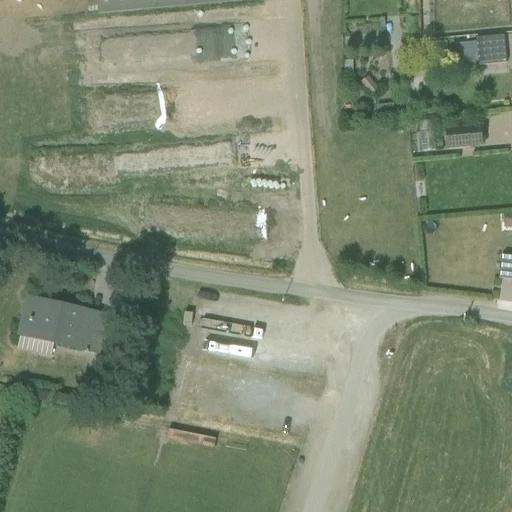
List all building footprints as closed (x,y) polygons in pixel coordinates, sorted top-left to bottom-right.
[(90,0),(92,20),(258,0),(257,0),(90,0)] [(394,0),(393,27),(406,28),(407,0),(394,0)] [(464,60),(500,59),(500,41),(463,43),(464,60)] [(479,146),(478,122),(436,123),(437,147),(479,146)] [(488,252),(487,276),(509,278),(510,253),(488,252)] [(22,337),(106,356),(115,317),(31,298),(22,337)]
